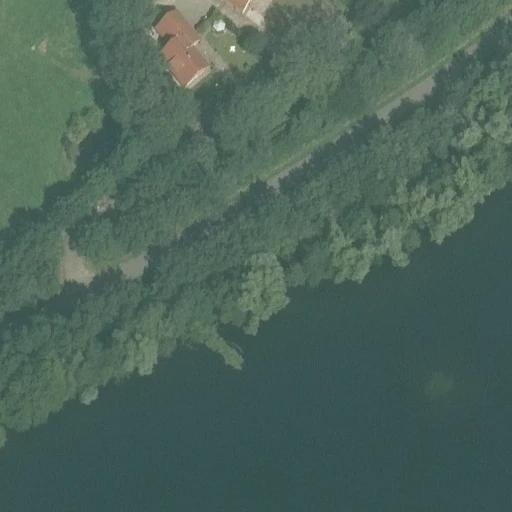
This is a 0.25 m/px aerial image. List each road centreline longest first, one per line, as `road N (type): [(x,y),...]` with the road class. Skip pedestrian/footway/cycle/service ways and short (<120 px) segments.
road 1 (unclassified): [(85,300),(315,167),(511,29)]
road 2 (residential): [(85,300),(76,253),(83,236),(319,46)]
